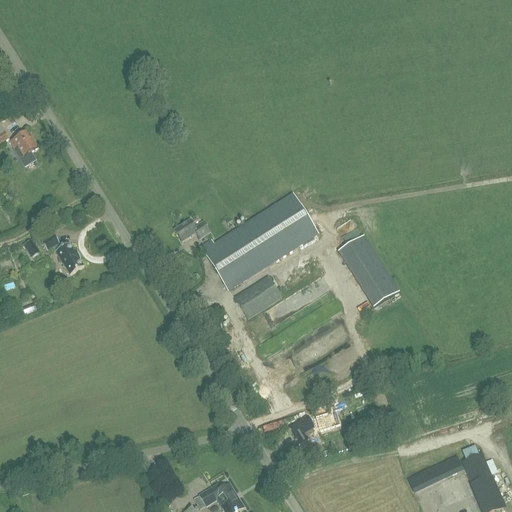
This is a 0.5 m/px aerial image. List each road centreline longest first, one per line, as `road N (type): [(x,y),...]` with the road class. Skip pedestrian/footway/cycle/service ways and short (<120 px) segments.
road 1 (unclassified): [(244,428),(0,36)]
road 2 (unclassified): [(0,485),(244,428)]
road 3 (track): [(349,204),(511,178)]
road 4 (track): [(281,486),(353,453),(426,445)]
road 5 (track): [(244,428),(347,386),(363,360)]
